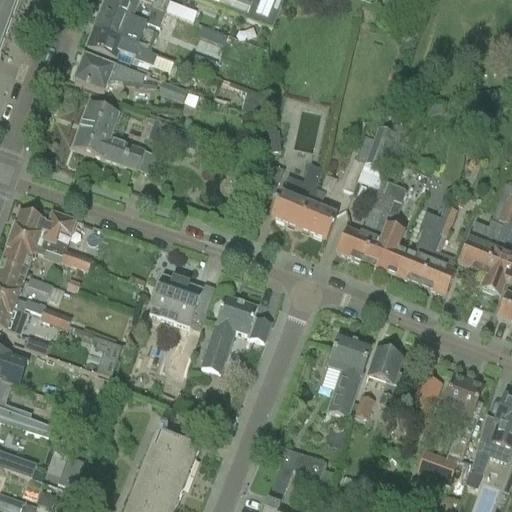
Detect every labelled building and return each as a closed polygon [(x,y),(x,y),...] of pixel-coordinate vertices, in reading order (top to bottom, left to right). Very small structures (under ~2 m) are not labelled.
[(19,3),(20,0),(0,0),(0,52),(18,2),(19,3)] [(106,0),(101,14),(100,17),(115,23),(116,20),(131,26),(132,24),(146,29),(157,33),(160,28),(164,17),(119,0),(106,0)] [(119,0),(164,17),(190,27),(194,16),(151,0),(119,0)] [(183,0),(271,34),(278,16),(235,0),(183,0)] [(235,0),(278,16),(283,0),(235,0)] [(100,18),(92,36),(148,59),(156,40),(144,35),(146,29),(132,24),(131,26),(116,20),(115,23),(100,17),(100,18)] [(201,32),(197,42),(222,52),(226,41),(201,32)] [(92,36),(85,54),(104,62),(115,66),(115,65),(128,70),(131,64),(151,72),(155,61),(148,59),(92,36)] [(191,59),(187,69),(212,78),(216,68),(191,59)] [(155,61),(151,72),(168,78),(172,68),(155,61)] [(82,62),(73,87),(92,94),(102,98),(107,85),(141,90),(144,82),(135,79),(125,75),(125,74),(96,62),(94,67),(82,62)] [(181,109),(186,98),(163,89),(158,101),(181,109)] [(252,119),(257,104),(244,100),(240,116),(252,119)] [(427,105),(425,117),(443,118),(444,107),(427,105)] [(136,176),(143,157),(109,144),(118,119),(88,108),(72,154),(136,176)] [(364,168),(364,169),(379,175),(393,139),(377,133),(372,145),(364,168)] [(268,159),(279,157),(277,137),(266,138),(268,159)] [(362,141),(354,164),(364,168),(372,145),(362,141)] [(352,164),(340,194),(352,198),(356,187),(364,169),(364,168),(354,164),(352,164)] [(268,176),(260,194),(273,199),(283,176),(270,170),(268,176)] [(314,194),(321,176),(308,171),(301,188),(286,182),(269,223),(297,235),(314,194)] [(342,240),(335,258),(348,264),(361,269),(363,264),(369,248),(371,244),(375,235),(382,217),(387,220),(392,206),(381,201),(386,187),(381,185),(378,184),(374,194),(367,213),(369,214),(359,239),(345,233),(342,240)] [(363,264),(361,269),(373,274),(387,280),(393,282),(398,269),(393,267),(398,254),(395,253),(401,238),(390,233),(399,209),(403,201),(404,198),(404,195),(402,194),(394,190),(386,187),(381,201),(392,206),(387,220),(382,217),(375,235),(371,244),(369,248),(363,264)] [(468,244),(457,270),(470,275),(483,280),(485,275),(493,254),(502,232),(504,228),(498,226),(503,213),(511,216),(511,191),(504,189),(489,226),(486,233),(474,228),(468,244)] [(325,246),(332,227),(335,220),(318,213),(324,198),(314,194),(297,235),(325,246)] [(439,224),(438,225),(444,227),(449,229),(455,216),(451,214),(450,213),(444,211),(439,224)] [(511,216),(503,213),(498,226),(504,228),(509,230),(511,223),(511,216)] [(74,227),(63,223),(43,216),(40,224),(18,216),(9,243),(44,255),(61,262),(59,267),(73,272),(77,261),(65,256),(66,252),(55,248),(56,242),(58,237),(69,240),(74,227)] [(398,254),(393,267),(398,269),(393,282),(405,287),(418,292),(420,287),(426,271),(428,267),(432,257),(439,240),(433,238),(438,225),(439,224),(424,218),(418,234),(421,236),(413,256),(415,256),(413,261),(403,257),(398,254)] [(438,225),(433,238),(439,240),(444,242),(449,229),(444,227),(438,225)] [(484,280),(478,293),(498,301),(499,299),(500,299),(504,288),(509,290),(511,281),(511,231),(509,230),(504,228),(502,232),(493,254),(485,275),(483,280),(484,280)] [(0,268),(0,272),(24,281),(25,278),(32,257),(42,260),(44,255),(9,243),(0,268)] [(420,287),(418,292),(430,297),(444,302),(454,277),(450,275),(445,273),(434,269),(438,260),(432,257),(428,267),(426,271),(420,287)] [(87,276),(91,265),(77,261),(73,272),(87,276)] [(0,304),(14,309),(16,304),(23,283),(24,281),(0,272),(0,304)] [(160,285),(150,315),(155,316),(158,321),(175,327),(185,330),(187,331),(180,355),(173,359),(170,369),(173,375),(186,379),(200,336),(208,312),(197,309),(197,308),(202,294),(197,292),(187,289),(171,284),(161,280),(160,285)] [(29,282),(26,291),(47,298),(49,299),(51,292),(52,291),(29,282)] [(70,286),(66,296),(77,300),(80,290),(70,286)] [(506,298),(495,323),(509,328),(511,329),(511,300),(510,299),(506,298)] [(217,320),(200,373),(211,377),(219,379),(233,337),(246,341),(246,343),(263,349),(270,329),(252,323),(256,312),(224,301),(217,320)] [(0,304),(0,334),(19,341),(26,319),(21,317),(12,314),(14,309),(0,304)] [(14,309),(12,314),(21,317),(23,313),(25,307),(16,304),(14,309)] [(25,307),(23,313),(41,319),(43,314),(43,311),(26,305),(25,307)] [(41,319),(39,325),(53,330),(57,319),(43,314),(41,319)] [(67,335),(71,324),(57,319),(53,330),(67,335)] [(345,424),(363,370),(370,351),(337,340),(327,371),(341,376),(327,418),(345,424)] [(92,342),(91,347),(95,348),(93,355),(101,358),(95,378),(110,383),(120,352),(92,342)] [(45,361),(49,351),(26,343),(23,353),(34,357),(45,361)] [(390,413),(401,379),(395,377),(401,362),(376,354),(366,382),(385,388),(378,409),(390,413)] [(0,355),(0,387),(10,391),(17,394),(27,366),(9,359),(9,358),(0,355)] [(96,382),(92,393),(103,397),(107,386),(96,382)] [(424,458),(417,477),(447,488),(454,469),(455,466),(459,468),(482,409),(476,407),(481,394),(453,383),(442,411),(456,416),(451,428),(457,430),(446,462),(445,462),(444,465),(424,458)] [(0,429),(24,437),(38,442),(47,445),(51,433),(28,425),(30,420),(5,411),(4,410),(4,409),(10,391),(0,387),(0,429)] [(414,400),(402,432),(422,440),(428,422),(434,408),(414,400)] [(367,424),(373,406),(359,401),(353,419),(367,424)] [(469,478),(466,491),(476,495),(480,483),(488,462),(505,469),(510,456),(511,457),(511,453),(511,402),(509,401),(506,403),(503,402),(493,429),(483,426),(475,457),(469,478)] [(229,439),(234,426),(197,412),(192,424),(211,432),(229,439)] [(150,466),(184,479),(189,464),(193,466),(198,452),(161,438),(150,466)] [(32,482),(35,472),(36,469),(0,457),(0,473),(6,475),(16,479),(17,477),(32,482)] [(297,459),(291,476),(298,478),(319,486),(324,471),(297,459)] [(184,479),(150,466),(139,494),(176,509),(181,495),(178,494),(184,479)] [(509,471),(500,498),(507,500),(511,487),(511,467),(510,472),(509,471)] [(280,506),(291,476),(279,471),(267,501),(280,506)] [(60,479),(56,490),(73,495),(76,485),(60,479)] [(341,483),(338,492),(354,498),(354,499),(368,503),(372,491),(358,486),(358,487),(344,482),(341,483)] [(131,511),(174,511),(176,509),(139,494),(131,511)] [(0,511),(21,511),(23,508),(0,500),(0,511)]
